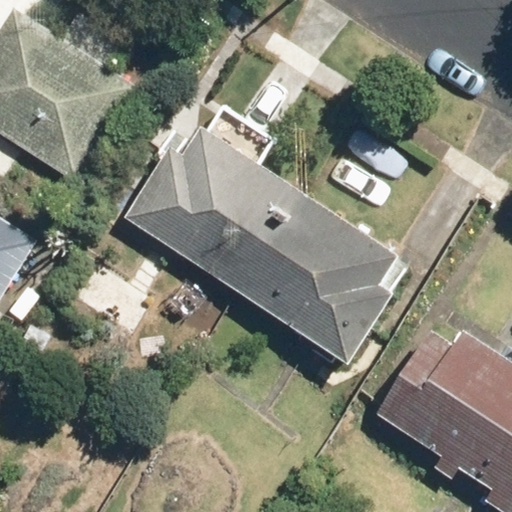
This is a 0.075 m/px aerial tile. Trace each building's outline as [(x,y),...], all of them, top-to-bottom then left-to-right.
[(19,12),(0,39),(0,131),(80,185),(141,94),(19,12)] [(129,220),(350,362),(413,266),(191,124),(129,220)] [(0,213),(0,302),(40,239),(0,213)] [(122,343),(153,298),(105,265),(74,310),(122,343)] [(511,358),(456,320),(387,421),(511,504),(511,358)]
